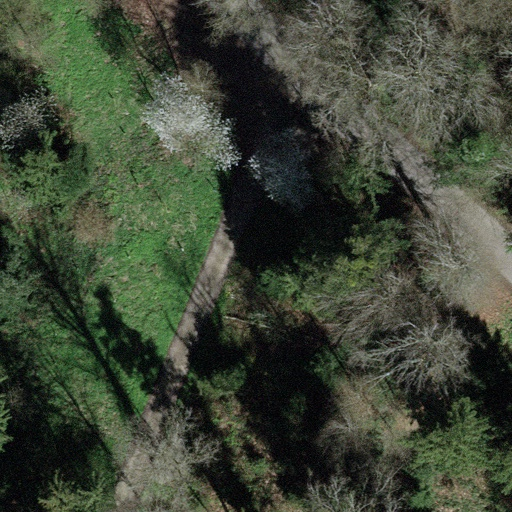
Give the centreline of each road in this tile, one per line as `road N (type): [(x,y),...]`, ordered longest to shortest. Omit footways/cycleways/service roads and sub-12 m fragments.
road 1 (track): [(298,53),(118,511)]
road 2 (unclassified): [(511,266),(244,0)]
